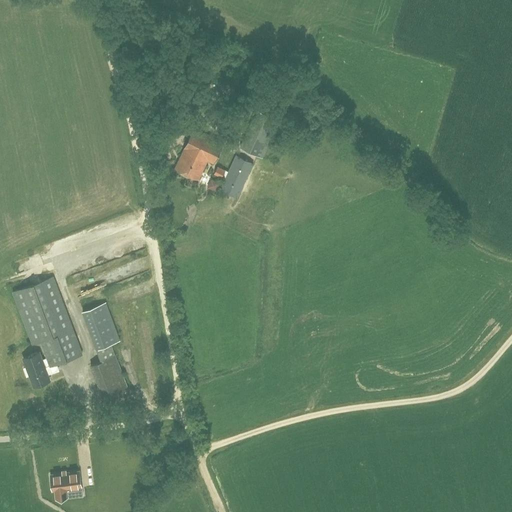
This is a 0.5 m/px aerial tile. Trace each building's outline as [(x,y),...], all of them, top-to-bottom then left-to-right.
[(257,109),(241,144),(240,146),(262,156),(279,120),(257,109)] [(194,129),(175,168),(182,171),(182,172),(183,174),(188,177),(189,176),(190,175),(198,178),(206,160),(214,163),(223,143),(194,129)] [(228,194),(237,198),(249,172),(253,163),(236,155),(232,164),(228,171),(225,179),(224,180),(221,187),(220,190),(228,194)] [(212,169),(210,175),(219,179),(221,172),(212,169)] [(129,212),(117,212),(117,220),(128,220),(129,212)] [(91,275),(74,278),(77,290),(94,287),(91,275)] [(23,358),(27,367),(24,368),(27,376),(30,375),(34,387),(50,381),(48,374),(58,371),(55,364),(82,354),(53,276),(41,281),(13,291),(32,344),(41,341),(47,356),(51,354),(51,356),(42,359),(39,352),(23,358)] [(125,390),(112,357),(107,345),(121,340),(107,302),(84,310),(102,360),(91,364),(104,398),(125,390)] [(70,489),(82,488),(80,477),(69,478),(68,473),(51,475),(53,489),(69,487),(70,489)]
